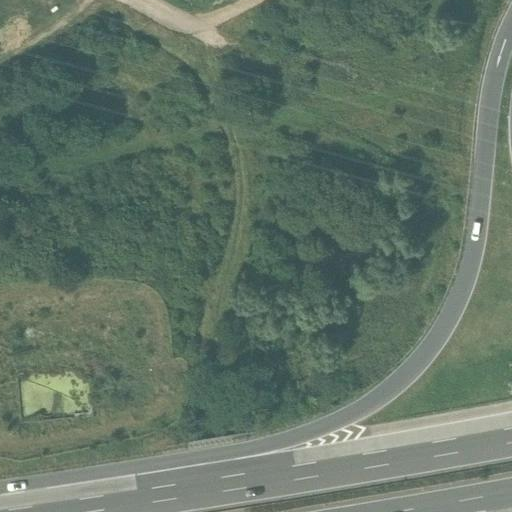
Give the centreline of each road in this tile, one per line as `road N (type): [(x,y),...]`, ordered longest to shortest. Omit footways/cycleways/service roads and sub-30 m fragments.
road 1 (motorway): [(511,25),(495,72),(470,267),(429,350),(351,417),(162,496)]
road 2 (motorway): [(511,433),(162,496)]
road 3 (track): [(226,327),(267,203),(258,131),(197,39)]
